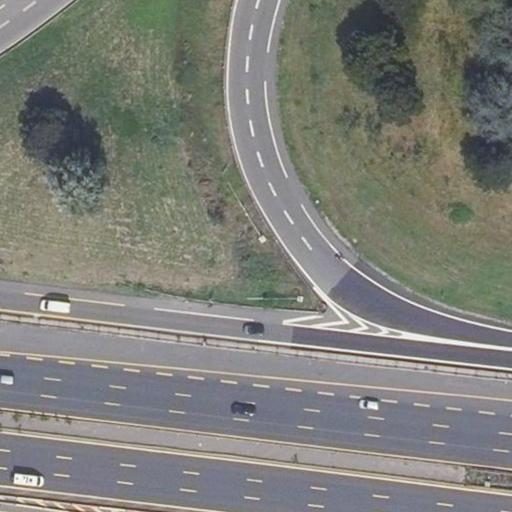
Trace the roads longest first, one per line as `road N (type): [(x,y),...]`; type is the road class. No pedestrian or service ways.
road 1 (motorway): [(511,440),(0,379)]
road 2 (motorway): [(511,355),(0,302)]
road 3 (trunk): [(511,344),(404,320),(373,306),(318,257),(259,156),(246,77),(259,0)]
road 4 (motorway): [(0,463),(423,511)]
